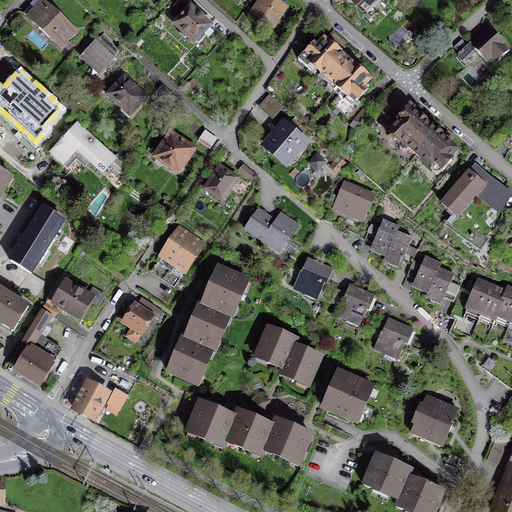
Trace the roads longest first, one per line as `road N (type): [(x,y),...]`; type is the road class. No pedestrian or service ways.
road 1 (residential): [(454,511),(485,428),(472,385),(447,342),(325,238)]
road 2 (residential): [(157,238),(53,398),(47,421)]
road 3 (secondary): [(213,511),(47,421)]
road 4 (residential): [(315,1),(227,135)]
road 5 (residential): [(511,172),(409,81)]
road 6 (residential): [(409,81),(315,1)]
